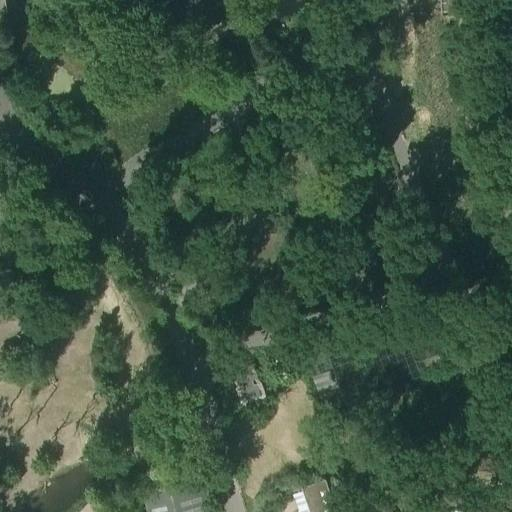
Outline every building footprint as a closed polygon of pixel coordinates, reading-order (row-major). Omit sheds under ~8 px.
[(439,0),(440,5),(440,9),(458,9),(457,0),(439,0)] [(451,120),(440,8),(418,10),(429,122),(451,120)] [(463,176),(473,174),(470,149),(459,150),(463,176)] [(98,160),(82,164),(86,178),(87,180),(103,176),(98,160)] [(402,233),(380,242),(385,254),(407,245),(402,233)] [(437,297),(320,339),(325,353),(307,360),(318,390),(337,384),(347,412),(463,370),(437,297)] [(250,367),(233,373),(239,388),(237,388),(242,401),(261,394),(257,381),(253,382),(251,379),(254,377),(250,367)] [(107,427),(94,429),(88,447),(110,462),(125,455),(119,434),(107,427)] [(324,476),(301,485),(310,511),(334,503),(324,476)] [(205,511),(206,511),(198,478),(140,491),(141,494),(144,511),(205,511)]
